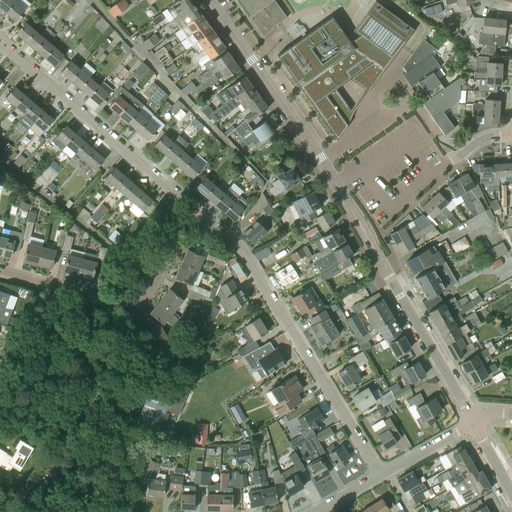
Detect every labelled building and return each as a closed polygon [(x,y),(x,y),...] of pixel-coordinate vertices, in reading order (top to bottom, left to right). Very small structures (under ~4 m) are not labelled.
[(0,0),(0,7),(6,13),(15,2),(12,0),(0,0)] [(128,8),(122,0),(121,0),(109,9),(115,17),(128,8)] [(173,17),(185,9),(187,12),(194,7),(189,0),(179,0),(178,1),(180,4),(169,12),(173,17)] [(239,0),(251,16),(253,15),(255,18),(252,20),(263,37),(274,29),(273,28),(287,18),(274,0),(239,0)] [(277,56),(337,140),(348,126),(351,110),(336,89),(350,79),(368,93),(414,30),(376,1),(353,32),(359,36),(351,42),(332,17),(277,56)] [(16,21),(25,11),(15,2),(6,13),(16,21)] [(179,29),(200,14),(194,7),(187,12),(185,9),(173,17),(174,19),(173,20),(179,29)] [(155,27),(166,18),(162,13),(159,15),(151,21),(155,27)] [(187,37),(206,23),(203,19),(203,18),(202,16),(201,16),(200,14),(179,29),(180,30),(181,29),(187,37)] [(492,45),(495,19),(484,18),(482,39),(481,39),(479,55),(485,56),(486,45),(492,45)] [(506,20),(495,19),(492,45),(486,45),(485,56),(494,57),(495,46),(498,46),(500,33),(505,34),(506,20)] [(34,32),(25,23),(16,33),(26,42),(34,32)] [(191,46),(212,32),(212,31),(212,30),(210,28),(209,27),(206,23),(187,37),(186,38),(191,46)] [(44,40),(34,32),(26,42),(35,50),(44,40)] [(52,32),(45,39),(49,42),(55,35),(52,32)] [(190,59),(218,40),(216,36),(215,35),(214,33),(213,32),(212,32),(191,46),(194,50),(187,55),(190,59)] [(147,51),(159,41),(154,34),(141,44),(147,51)] [(54,48),(44,40),(35,50),(45,58),(54,48)] [(105,40),(100,46),(104,50),(109,44),(105,40)] [(200,66),(225,49),(224,48),(224,47),(223,45),(221,44),(218,40),(190,59),(190,60),(181,67),(186,72),(198,63),(200,66)] [(461,77),(442,90),(430,74),(441,68),(433,57),(438,51),(424,40),(412,56),(413,56),(414,56),(415,57),(405,71),(406,72),(402,75),(411,88),(421,81),(424,86),(421,87),(430,99),(422,104),(445,136),(455,129),(443,112),(459,101),(461,77)] [(156,58),(166,51),(163,47),(154,55),(156,58)] [(64,57),(54,48),(45,58),(55,67),(64,57)] [(201,83),(233,60),(227,52),(225,49),(200,66),(202,68),(206,65),(209,70),(197,78),(201,83)] [(163,67),(173,60),(166,51),(156,58),(163,67)] [(501,75),(502,63),(488,63),(489,57),(478,56),(475,59),(476,60),(475,66),(475,73),(501,75)] [(225,80),(240,70),(233,60),(201,83),(201,84),(199,85),(203,91),(223,77),(225,80)] [(71,80),(79,70),(70,62),(61,72),(71,80)] [(149,68),(142,62),(133,72),(140,78),(149,68)] [(169,74),(177,69),(174,64),(166,70),(169,74)] [(121,81),(120,81),(128,72),(124,68),(116,77),(112,81),(117,85),(121,81)] [(80,89),(89,79),(79,70),(71,80),(80,89)] [(500,86),(501,75),(475,73),(474,79),(487,80),(486,86),(500,86)] [(223,105),(251,85),(245,77),(217,96),(223,105)] [(99,87),(89,79),(80,89),(90,97),(99,87)] [(194,81),(182,88),(186,94),(198,86),(194,81)] [(104,82),(99,87),(90,97),(100,105),(108,96),(108,95),(113,90),(104,82)] [(466,82),(463,82),(460,84),(460,87),(462,90),(466,90),(468,88),(468,85),(466,82)] [(150,99),(159,88),(154,83),(144,94),(150,99)] [(258,94),(251,85),(223,105),(213,112),(212,112),(206,117),(209,120),(211,120),(212,119),(216,124),(224,117),(236,107),(241,104),(244,110),(261,99),(258,94)] [(15,106),(24,95),(14,87),(5,98),(15,106)] [(119,115),(128,105),(134,98),(123,88),(117,95),(118,96),(109,107),(119,115)] [(156,104),(165,93),(159,88),(150,99),(156,104)] [(15,106),(24,114),(34,104),(24,95),(15,106)] [(249,121),(268,109),(261,99),(244,110),(240,113),(244,120),(246,118),(249,121)] [(499,112),(500,101),(485,100),(485,105),(473,104),(473,106),(472,110),(499,112)] [(30,128),(43,112),(34,104),(24,114),(20,120),(30,128)] [(138,113),(128,105),(119,115),(129,124),(138,113)] [(212,112),(207,106),(201,111),(206,117),(212,112)] [(185,113),(183,111),(180,109),(175,115),(179,119),(185,113)] [(498,123),(499,112),(472,110),(472,111),(472,116),(484,117),(484,122),(498,123)] [(44,131),(53,121),(43,112),(30,128),(39,137),(44,131)] [(147,121),(138,113),(129,124),(139,132),(147,121)] [(266,137),(274,132),(266,120),(252,130),(247,123),(249,121),(246,118),(244,120),(245,120),(235,129),(235,130),(250,149),(254,146),(256,148),(268,140),(266,137)] [(157,129),(147,121),(139,132),(148,140),(157,129)] [(71,139),(75,134),(66,126),(56,137),(66,145),(71,139)] [(235,129),(233,127),(223,135),(226,138),(235,129)] [(76,154),(85,143),(75,134),(71,139),(66,145),(62,150),(71,159),(76,153),(76,154)] [(173,143),(164,135),(154,145),(164,154),(173,143)] [(86,162),(95,151),(85,143),(76,154),(86,162)] [(183,151),(173,143),(164,154),(174,162),(183,151)] [(18,154),(12,149),(5,157),(11,162),(18,154)] [(95,170),(105,159),(95,151),(86,162),(95,170)] [(192,159),(183,151),(174,162),(183,170),(192,159)] [(20,155),(13,163),(19,168),(26,159),(20,155)] [(28,172),(35,163),(30,159),(23,168),(28,172)] [(202,168),(192,159),(183,170),(193,179),(202,168)] [(244,165),(238,159),(232,166),(238,172),(244,165)] [(505,176),(504,164),(492,165),(493,177),(505,176)] [(49,185),(59,174),(49,165),(39,176),(49,185)] [(494,192),(493,185),(493,177),(492,165),(479,166),(480,183),(488,183),(489,192),(494,192)] [(115,187),(124,176),(114,168),(105,178),(115,187)] [(300,177),(298,175),(297,174),(296,172),(295,173),(292,169),(284,174),(283,172),(278,176),(280,179),(273,184),(274,187),(270,190),(275,196),(280,193),(282,194),(284,194),(286,193),(287,191),(286,189),(301,180),(300,178),(300,177)] [(482,193),(477,184),(475,185),(468,174),(457,180),(475,208),(474,208),(478,215),(483,213),(474,198),(482,193)] [(124,195),(133,184),(124,176),(115,187),(124,195)] [(214,186),(205,178),(196,188),(205,196),(214,186)] [(475,208),(457,180),(448,185),(456,198),(460,196),(469,212),(469,211),(474,208),(475,208)] [(134,203),(143,193),(133,184),(124,195),(134,203)] [(224,194),(214,186),(205,196),(215,205),(224,194)] [(239,197),(229,188),(224,194),(215,205),(225,213),(238,198),(239,197)] [(321,206),(313,192),(292,204),(304,225),(315,219),(311,212),(321,206)] [(445,206),(449,203),(439,192),(430,200),(455,227),(460,224),(452,216),(453,215),(445,206)] [(144,212),(153,201),(143,193),(134,203),(144,212)] [(257,215),(269,205),(262,193),(252,210),(257,215)] [(247,206),(238,198),(225,213),(235,221),(247,206)] [(69,200),(64,205),(68,209),(73,203),(69,200)] [(455,227),(430,200),(422,208),(432,218),(435,215),(443,224),(444,224),(448,228),(451,225),(454,228),(455,227)] [(500,209),(496,200),(489,203),(494,212),(500,209)] [(30,205),(21,201),(17,209),(27,212),(30,205)] [(478,215),(474,208),(469,211),(473,217),(478,215)] [(104,215),(98,210),(90,218),(97,224),(104,215)] [(335,223),(328,211),(316,218),(322,230),(335,223)] [(29,241),(36,214),(30,212),(24,233),(22,239),(29,241)] [(470,232),(490,221),(490,220),(486,212),(483,213),(478,215),(473,217),(465,222),(470,232)] [(396,244),(431,224),(423,215),(412,221),(415,226),(405,232),(403,227),(390,234),(396,244)] [(143,223),(138,218),(128,230),(134,235),(143,223)] [(269,232),(259,221),(245,235),(255,245),(269,232)] [(411,242),(422,236),(435,229),(431,224),(396,244),(401,254),(414,247),(411,242)] [(345,241),(342,235),(343,235),(340,230),(339,231),(338,229),(323,238),(329,248),(320,253),(312,258),(315,263),(321,259),(330,254),(347,244),(345,241)] [(19,251),(22,239),(24,233),(12,230),(9,240),(0,238),(0,239),(0,254),(10,258),(12,249),(19,251)] [(63,251),(67,236),(67,232),(61,230),(56,249),(63,250),(62,251),(63,251)] [(115,230),(112,233),(108,238),(116,245),(122,238),(123,237),(115,230)] [(322,238),(318,232),(307,238),(311,245),(322,238)] [(32,235),(31,239),(44,243),(45,239),(32,235)] [(69,253),(73,237),(67,236),(63,251),(69,253)] [(467,236),(453,243),(458,252),(471,245),(467,236)] [(489,263),(508,252),(503,242),(483,254),(489,263)] [(37,264),(41,248),(28,244),(24,261),(37,264)] [(353,255),(352,254),(353,253),(350,249),(350,250),(347,244),(330,254),(340,272),(352,265),(348,258),(353,255)] [(228,258),(199,245),(196,252),(225,264),(228,258)] [(270,246),(256,251),(258,259),(273,254),(270,246)] [(103,262),(107,249),(100,247),(97,261),(103,262)] [(56,252),(41,248),(37,264),(51,268),(56,252)] [(306,255),(302,249),(292,255),(295,261),(306,255)] [(443,262),(437,251),(431,255),(428,249),(406,262),(413,273),(425,266),(428,271),(443,262)] [(198,270),(204,257),(188,250),(182,264),(198,270)] [(78,275),(82,259),(68,255),(64,271),(78,275)] [(235,278),(237,277),(243,273),(237,262),(235,258),(229,261),(231,265),(234,271),(231,272),(235,278)] [(92,279),(97,263),(82,259),(78,275),(92,279)] [(493,271),(503,265),(500,259),(489,265),(493,271)] [(427,299),(437,293),(445,289),(457,282),(445,261),(444,262),(433,269),(428,271),(415,278),(416,278),(421,287),(422,290),(427,299)] [(192,285),(192,284),(198,270),(182,264),(176,278),(192,285)] [(233,309),(247,301),(246,300),(248,297),(246,294),(243,294),(241,289),(238,291),(232,280),(220,286),(216,297),(223,308),(230,304),(233,309)] [(212,300),(214,294),(209,292),(195,285),(192,291),(212,300)] [(324,307),(311,287),(292,299),(300,312),(306,309),(310,315),(324,307)] [(477,289),(468,294),(471,299),(480,294),(477,289)] [(174,312),(183,300),(170,290),(160,301),(174,312)] [(212,300),(192,291),(189,290),(187,296),(203,303),(202,306),(209,309),(212,300)] [(5,308),(10,295),(0,291),(0,316),(9,320),(12,311),(5,308)] [(346,320),(357,339),(393,319),(378,293),(351,309),(354,315),(352,316),(346,320)] [(434,323),(468,302),(465,297),(457,302),(454,297),(443,303),(437,293),(427,299),(422,302),(434,323)] [(164,324),(174,312),(160,301),(150,313),(164,324)] [(460,315),(475,307),(474,306),(471,301),(468,302),(434,323),(440,333),(463,319),(460,315)] [(214,319),(218,311),(215,308),(212,306),(204,323),(208,325),(214,322),(212,320),(214,319)] [(335,326),(325,310),(311,319),(314,325),(310,328),(319,342),(317,342),(320,347),(321,346),(323,348),(330,344),(329,341),(340,334),(339,334),(335,326)] [(481,324),(474,313),(463,319),(440,333),(446,344),(466,333),(481,324)] [(16,327),(19,320),(11,317),(9,320),(8,324),(16,327)] [(267,332),(258,318),(246,325),(247,326),(241,330),(248,343),(247,344),(247,345),(237,351),(238,354),(241,358),(257,348),(252,341),(267,332)] [(399,332),(400,331),(393,319),(357,339),(355,340),(358,346),(381,333),(385,340),(387,339),(399,332)] [(170,343),(161,327),(149,334),(160,353),(165,350),(163,347),(170,343)] [(211,327),(207,329),(212,338),(216,336),(211,327)] [(410,349),(403,337),(402,338),(399,332),(387,339),(396,356),(410,349)] [(471,344),(466,333),(446,344),(455,360),(459,358),(461,363),(476,355),(480,353),(484,350),(481,345),(468,352),(465,347),(471,344)] [(479,361),(496,351),(493,345),(486,349),(484,350),(480,353),(476,355),(461,363),(467,373),(481,365),(479,361)] [(282,352),(279,348),(276,350),(276,349),(274,350),(262,357),(260,354),(246,363),(251,371),(263,368),(268,375),(285,364),(279,353),(282,352)] [(354,370),(368,362),(363,352),(348,361),(351,366),(338,373),(348,389),(360,381),(354,370)] [(425,375),(418,362),(409,367),(406,362),(391,371),(395,378),(404,372),(406,376),(407,376),(411,383),(425,375)] [(473,384),(498,370),(494,364),(484,369),(481,365),(467,373),(473,384)] [(495,383),(505,378),(501,373),(492,378),(495,383)] [(303,389),(295,376),(271,391),(279,403),(272,408),(277,416),(301,401),(296,394),(303,389)] [(412,391),(409,386),(401,390),(397,383),(388,388),(391,391),(390,392),(395,400),(400,398),(412,391)] [(178,416),(189,390),(178,385),(173,395),(166,411),(178,416)] [(157,433),(166,411),(173,395),(152,386),(136,424),(157,433)] [(370,395),(367,389),(353,397),(361,410),(369,405),(375,402),(370,395)] [(395,400),(390,392),(378,399),(383,407),(384,407),(394,401),(395,400)] [(441,411),(434,399),(425,404),(423,400),(420,393),(407,401),(410,407),(415,405),(417,408),(422,418),(418,420),(422,429),(435,422),(432,416),(441,411)] [(395,401),(389,404),(393,411),(398,407),(395,401)] [(230,408),(233,414),(240,409),(237,404),(230,408)] [(384,407),(383,407),(377,411),(381,417),(388,413),(384,407)] [(323,418),(317,408),(297,421),(305,434),(322,423),(320,420),(323,418)] [(397,443),(394,437),(399,434),(390,419),(384,422),(386,426),(380,429),(382,433),(377,436),(386,450),(397,443)] [(319,443),(334,434),(330,428),(315,437),(319,443)] [(197,444),(206,444),(207,431),(198,430),(198,435),(197,443),(197,444)] [(303,443),(308,440),(304,434),(289,442),(293,449),(303,443)] [(324,452),(319,443),(315,437),(307,441),(303,444),(313,463),(307,466),(316,481),(328,473),(319,456),(324,452)] [(12,458),(0,451),(0,466),(7,469),(9,471),(12,466),(20,471),(34,448),(20,440),(15,448),(17,449),(12,458)] [(348,456),(342,447),(341,447),(340,445),(335,448),(333,445),(326,449),(330,454),(329,455),(338,468),(349,461),(346,458),(348,456)] [(468,457),(463,449),(462,450),(460,446),(446,455),(452,466),(456,463),(468,457)] [(251,450),(244,451),(245,460),(252,458),(251,450)] [(303,487),(296,475),(305,470),(296,454),(290,457),(295,466),(280,474),(282,483),(283,483),(290,495),(292,494),(293,495),(296,493),(295,492),(303,487)] [(457,474),(473,465),(468,457),(456,463),(452,466),(450,467),(452,470),(448,472),(448,471),(436,478),(440,484),(446,480),(447,479),(457,474)] [(163,497),(166,481),(165,481),(165,475),(157,474),(155,480),(149,479),(153,470),(157,472),(160,464),(148,459),(140,477),(141,477),(138,485),(147,486),(146,494),(163,497)] [(466,481),(469,479),(478,473),(473,465),(457,474),(447,479),(453,488),(466,481)] [(173,476),(183,478),(185,468),(174,467),(173,476)] [(232,511),(232,488),(228,488),(228,473),(227,473),(227,469),(221,469),(221,473),(220,473),(220,500),(219,511),(232,511)] [(278,502),(275,487),(269,488),(268,482),(266,482),(264,470),(258,471),(261,484),(262,490),(265,505),(278,502)] [(282,483),(280,474),(279,470),(272,472),(275,484),(282,483)] [(202,485),(202,472),(195,471),(194,484),(202,485)] [(254,485),(261,484),(258,471),(252,472),(254,485)] [(420,484),(413,471),(397,480),(405,493),(420,484)] [(459,495),(486,480),(481,471),(478,473),(469,479),(466,481),(453,488),(450,490),(452,493),(454,498),(459,495)] [(220,500),(220,473),(215,473),(214,485),(210,485),(211,473),(202,472),(202,485),(208,485),(207,510),(219,511),(220,500)] [(247,486),(246,474),(239,475),(240,488),(247,487),(247,486)] [(181,490),(183,478),(173,476),(172,476),(169,488),(181,490)] [(465,503),(491,489),(486,480),(459,495),(454,498),(459,507),(465,503)] [(194,510),(195,486),(183,485),(180,509),(194,510)] [(427,490),(424,485),(409,493),(412,498),(427,490)] [(434,494),(431,489),(427,491),(427,490),(412,498),(416,504),(434,494)] [(265,505),(262,490),(248,492),(251,507),(265,505)] [(448,502),(454,498),(452,493),(445,497),(448,502)] [(494,503),(498,501),(494,493),(485,497),(489,505),(493,502),(494,503)] [(374,511),(385,511),(395,506),(392,502),(386,506),(381,499),(371,506),(374,511)]
